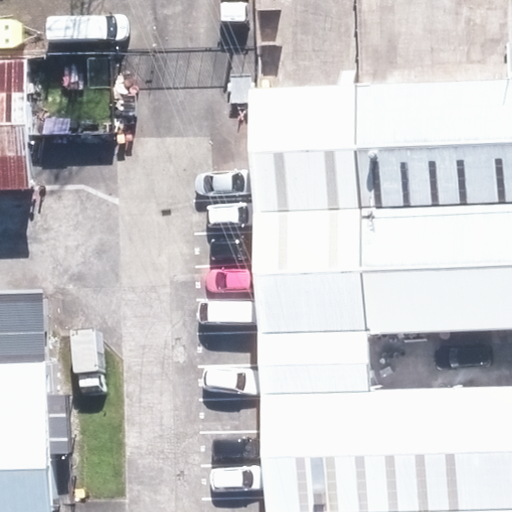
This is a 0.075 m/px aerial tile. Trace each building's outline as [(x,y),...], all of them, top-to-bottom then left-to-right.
[(42,75),(0,75),(0,212),(44,211),(42,75)] [(511,92),(279,96),(283,215),(511,212),(511,92)] [(511,212),(283,215),(285,338),(511,335),(511,212)] [(62,511),(59,364),(0,364),(0,511),(62,511)] [(511,511),(511,384),(280,391),(283,511),(511,511)]
